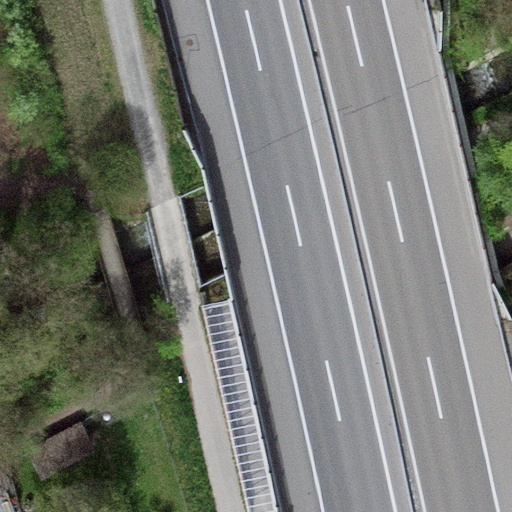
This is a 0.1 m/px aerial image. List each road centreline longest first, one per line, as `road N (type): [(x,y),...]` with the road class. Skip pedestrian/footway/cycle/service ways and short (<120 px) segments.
road 1 (motorway): [(243,0),(359,511)]
road 2 (motorway): [(461,511),(346,0)]
road 3 (residential): [(235,511),(158,194)]
road 4 (track): [(158,194),(114,0)]
